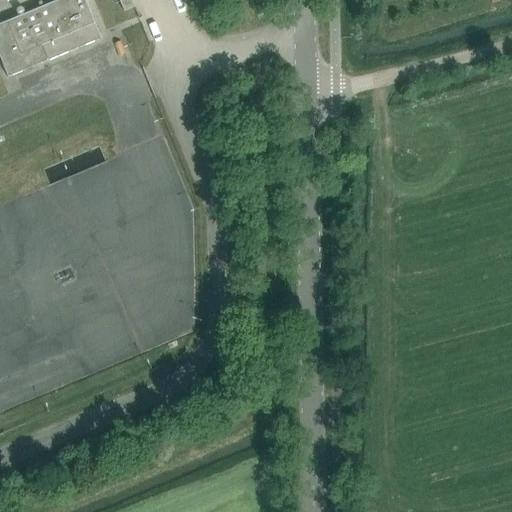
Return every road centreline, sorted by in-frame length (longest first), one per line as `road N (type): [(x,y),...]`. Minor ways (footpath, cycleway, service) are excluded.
road 1 (tertiary): [(313,511),(304,92)]
road 2 (unclassified): [(304,92),(511,44)]
